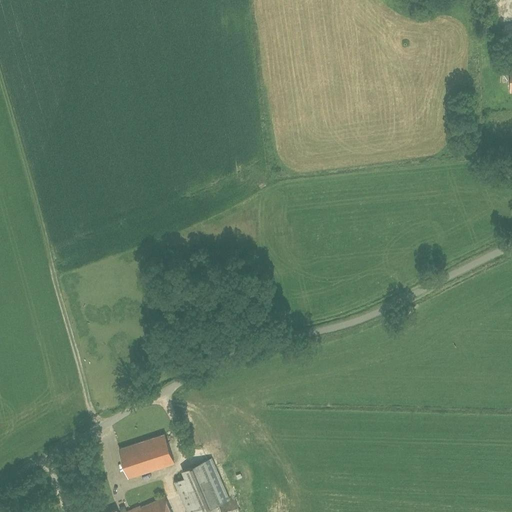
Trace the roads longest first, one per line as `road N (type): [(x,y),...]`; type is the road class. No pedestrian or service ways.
road 1 (unclassified): [(511,245),(354,322),(201,370),(0,483)]
road 2 (track): [(54,273),(98,426)]
